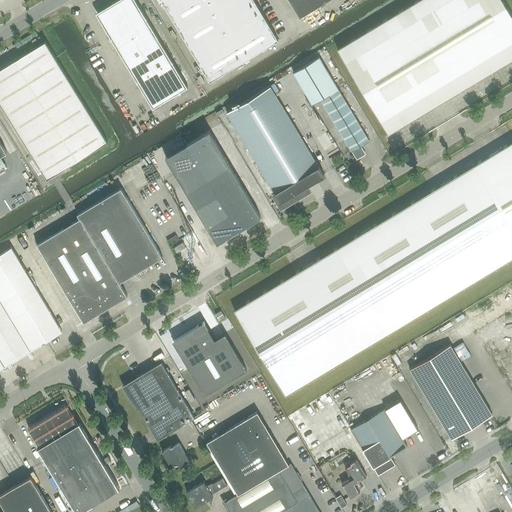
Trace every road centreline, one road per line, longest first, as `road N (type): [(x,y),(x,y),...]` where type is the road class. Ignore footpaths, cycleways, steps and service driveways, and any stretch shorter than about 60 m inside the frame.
road 1 (unclassified): [(80,360),(511,101)]
road 2 (unclassified): [(166,511),(80,360)]
road 3 (unclassified): [(387,511),(511,437)]
